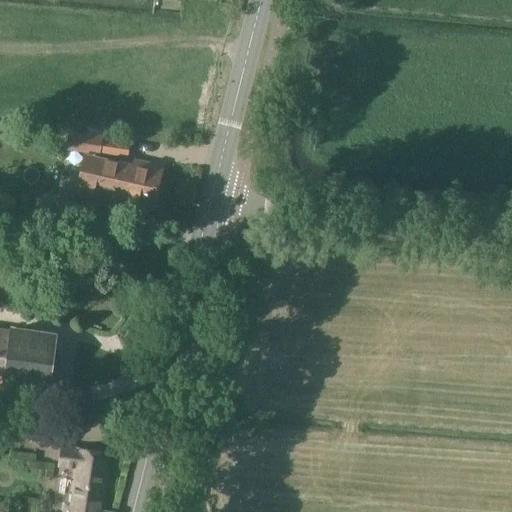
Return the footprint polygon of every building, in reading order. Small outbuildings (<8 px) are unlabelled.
[(69,131),(65,150),(99,155),(103,135),(69,131)] [(82,169),(76,194),(97,199),(99,190),(150,202),(149,209),(150,209),(159,171),(130,165),(93,156),(89,171),(82,169)] [(81,216),(81,214),(83,207),(77,206),(77,201),(60,199),(58,208),(57,214),(57,216),(75,218),(75,215),(81,216)] [(11,327),(11,332),(6,382),(47,387),(53,337),(16,332),(16,328),(11,327)] [(0,330),(0,381),(6,382),(11,332),(0,330)] [(108,511),(99,510),(109,453),(63,445),(60,464),(78,467),(73,494),(68,493),(66,505),(65,505),(63,511),(108,511)]
